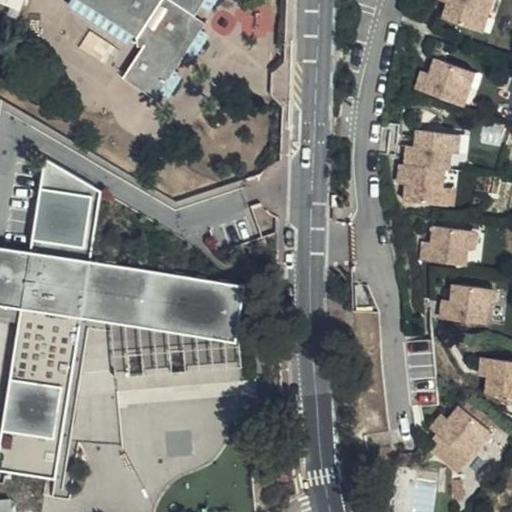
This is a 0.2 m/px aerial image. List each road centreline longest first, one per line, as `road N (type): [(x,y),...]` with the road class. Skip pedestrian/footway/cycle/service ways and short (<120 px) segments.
road 1 (tertiary): [(320,0),(310,317),(329,500)]
road 2 (residential): [(367,211),(376,51),(393,0)]
